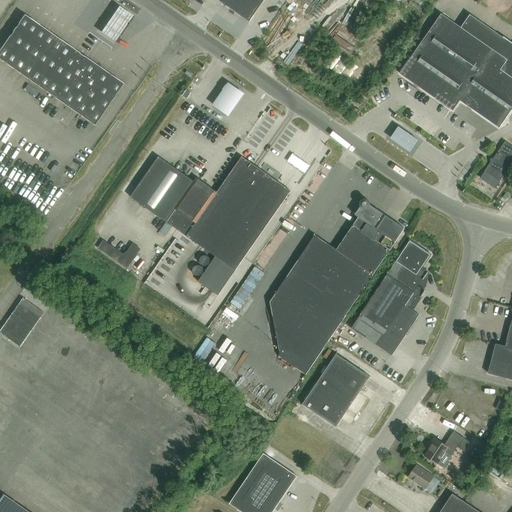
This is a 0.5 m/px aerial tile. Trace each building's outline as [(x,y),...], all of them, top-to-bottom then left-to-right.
[(217,0),(250,22),(265,0),(217,0)] [(135,14),(120,4),(102,31),(117,41),(135,14)] [(24,15),(0,48),(0,60),(93,126),(123,84),(24,15)] [(511,43),(470,15),(461,28),(441,15),(400,74),(453,111),(460,101),(500,129),(511,110),(511,43)] [(349,69),(340,78),(344,82),(353,73),(349,69)] [(245,92),(227,80),(212,102),(229,114),(245,92)] [(183,96),(188,99),(192,93),(187,90),(183,96)] [(399,127),(392,137),(409,150),(417,139),(399,127)] [(12,154),(19,140),(15,138),(8,152),(12,154)] [(511,165),(511,146),(505,142),(485,172),(500,183),(511,165)] [(200,246),(215,257),(198,281),(219,296),(291,191),(256,166),(242,157),(217,193),(197,179),(195,183),(159,158),(131,198),(166,222),(172,227),(200,246)] [(394,241),(403,228),(370,206),(370,204),(369,202),(367,200),(364,200),(362,202),(361,203),(361,205),(361,207),(356,216),(359,218),(337,250),(315,236),(270,303),(282,359),(306,375),(390,251),(391,251),(396,243),(394,241)] [(166,222),(160,232),(166,236),(172,227),(166,222)] [(103,241),(98,248),(127,268),(133,261),(141,249),(133,244),(128,252),(124,255),(103,241)] [(352,328),(378,347),(392,356),(420,316),(412,310),(425,291),(419,287),(428,273),(422,269),(430,257),(410,243),(396,263),(387,276),(360,316),(352,328)] [(23,298),(0,331),(0,333),(19,347),(43,313),(23,298)] [(511,320),(505,346),(496,344),(488,373),(511,379),(511,320)] [(39,325),(31,335),(34,337),(29,344),(34,348),(35,346),(39,349),(50,333),(39,325)] [(79,332),(68,346),(85,358),(95,344),(79,332)] [(337,354),(303,404),(336,427),(342,419),(359,393),(370,377),(337,354)] [(500,399),(496,409),(501,411),(505,402),(500,399)] [(470,442),(464,438),(454,431),(445,445),(435,437),(431,443),(432,444),(425,456),(437,464),(434,469),(441,473),(458,447),(464,451),(470,442)] [(241,511),(274,511),(298,477),(264,454),(230,504),(241,511)] [(426,489),(434,477),(417,465),(409,478),(426,489)] [(0,511),(28,511),(3,494),(0,498),(0,511)] [(479,511),(453,494),(440,511),(479,511)]
